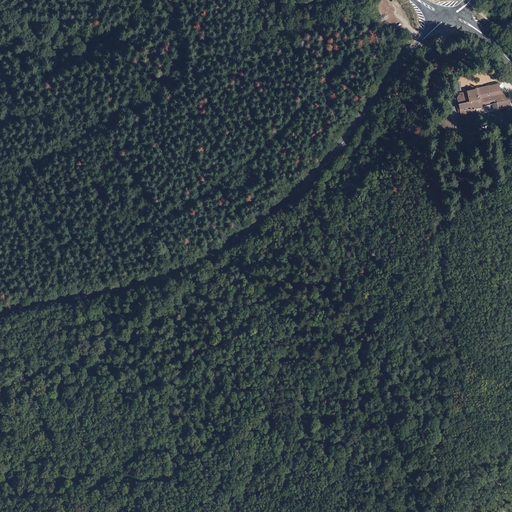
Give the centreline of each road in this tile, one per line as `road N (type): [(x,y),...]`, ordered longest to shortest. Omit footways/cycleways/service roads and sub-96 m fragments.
road 1 (track): [(169,0),(218,53),(236,86),(241,176),(218,234),(190,270),(70,363),(18,418),(0,460)]
road 2 (tertiary): [(0,321),(160,283),(214,260),(325,173),(415,46),(448,18)]
road 3 (track): [(422,511),(456,370),(445,227),(415,96),(427,35)]
